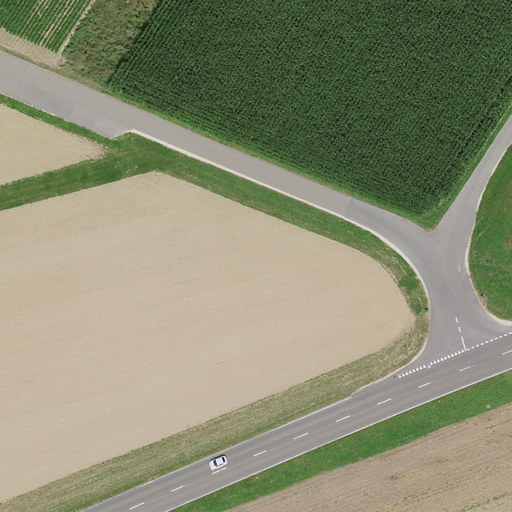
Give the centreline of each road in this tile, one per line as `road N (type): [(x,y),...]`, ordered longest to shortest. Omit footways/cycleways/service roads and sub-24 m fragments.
road 1 (residential): [(437,268),(368,216),(0,58)]
road 2 (primary): [(129,511),(472,364)]
road 3 (unclassified): [(511,127),(437,268)]
